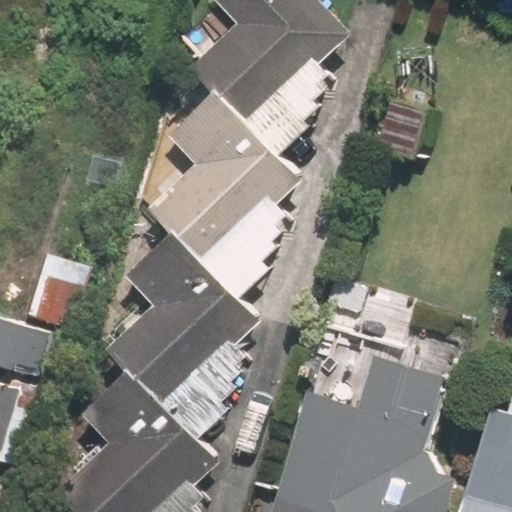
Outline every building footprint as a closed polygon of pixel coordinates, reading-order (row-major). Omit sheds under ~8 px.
[(372,28),(348,0),(221,0),(244,26),(202,60),(226,90),(181,126),(208,159),(160,197),(184,227),(136,266),(164,299),(121,335),(143,362),(90,405),(122,445),(80,479),(106,511),(147,511),(232,443),(180,380),(277,301),(224,236),(317,161),(274,108),(372,28)] [(447,94),(394,84),(381,147),(435,158),(447,94)] [(92,257),(46,247),(32,308),(78,319),(92,257)] [(481,385),(393,360),(379,410),(326,395),(293,511),(445,511),(459,462),(481,385)] [(0,502),(31,376),(0,368),(0,502)] [(511,511),(511,414),(487,511),(511,511)]
